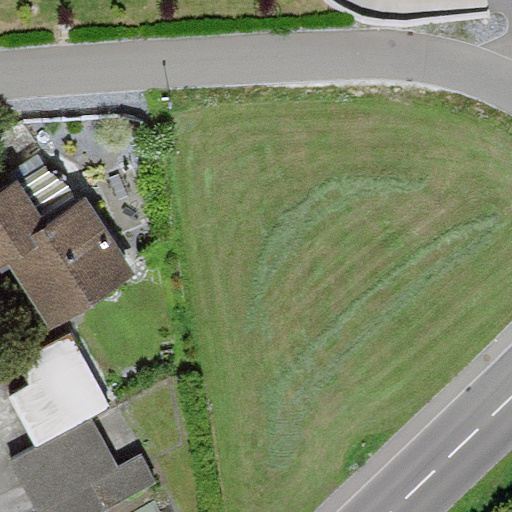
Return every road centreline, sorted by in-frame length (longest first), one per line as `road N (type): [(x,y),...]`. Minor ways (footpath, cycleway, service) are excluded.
road 1 (residential): [(511,85),(381,50),(0,76)]
road 2 (primary): [(392,511),(511,393)]
